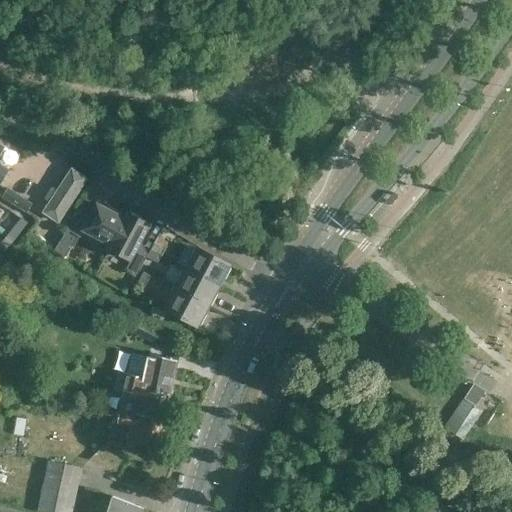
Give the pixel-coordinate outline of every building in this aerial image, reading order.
[(0,187),(1,185),(22,152),(0,137),(0,187)] [(57,174),(36,207),(35,209),(63,227),(84,190),(57,174)] [(0,195),(28,213),(33,205),(1,185),(0,187),(0,195)] [(83,230),(111,245),(125,219),(122,218),(123,216),(112,211),(112,212),(96,205),(94,210),(81,211),(79,210),(68,230),(80,236),(83,230)] [(137,276),(147,257),(148,255),(137,249),(149,226),(128,214),(125,219),(111,245),(109,249),(130,260),(126,270),(137,276)] [(7,238),(14,242),(30,222),(24,217),(21,220),(19,219),(16,223),(18,224),(10,233),(2,226),(0,229),(0,230),(8,237),(7,238)] [(271,226),(258,245),(267,252),(281,233),(271,226)] [(54,250),(64,257),(76,239),(66,232),(54,250)] [(14,242),(7,238),(0,246),(7,251),(14,242)] [(154,243),(150,250),(161,256),(165,249),(154,243)] [(187,270),(219,287),(230,267),(198,249),(187,270)] [(148,255),(147,257),(157,263),(161,256),(150,250),(148,255)] [(186,270),(185,273),(185,274),(176,291),(208,308),(219,287),(187,270),(186,270)] [(137,284),(144,288),(150,277),(143,273),(137,284)] [(208,308),(176,291),(165,311),(197,328),(208,308)] [(131,333),(164,350),(170,338),(136,322),(131,333)] [(124,391),(119,413),(162,423),(176,360),(148,354),(148,358),(132,354),(127,374),(126,374),(122,391),(124,391)] [(474,384),(464,399),(476,406),(481,398),(484,399),(486,395),(484,394),(485,391),(474,384)] [(458,432),(476,411),(462,397),(443,419),(458,432)] [(162,423),(119,413),(117,422),(122,423),(119,434),(129,436),(127,443),(156,449),(162,423)] [(48,458),(37,509),(49,511),(72,511),(83,465),(48,458)] [(141,511),(143,508),(136,506),(112,498),(106,511),(141,511)]
